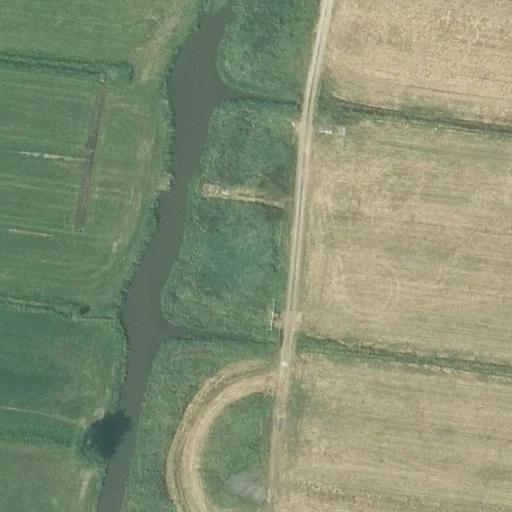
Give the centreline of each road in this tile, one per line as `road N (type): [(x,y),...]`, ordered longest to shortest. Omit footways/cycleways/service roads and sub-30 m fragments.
road 1 (track): [(331,0),(307,128),(270,511)]
road 2 (track): [(135,179),(101,291),(100,367)]
